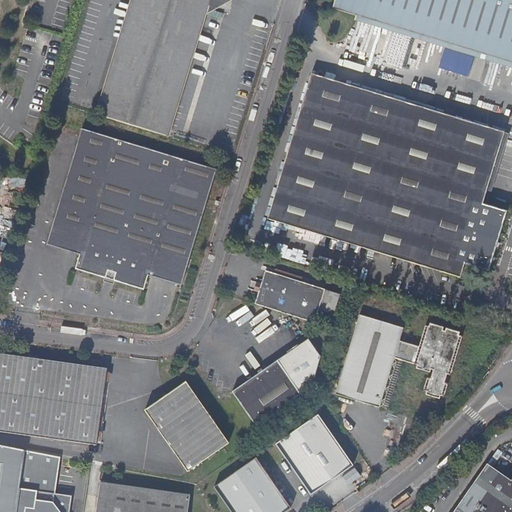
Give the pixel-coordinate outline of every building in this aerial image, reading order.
[(136,0),(129,0),(95,113),(101,115),(136,0)] [(136,0),(101,115),(164,135),(201,11),(204,10),(211,12),(232,1),(231,0),(136,0)] [(511,0),(334,0),(332,8),(511,62),(511,0)] [(204,10),(201,11),(164,135),(169,136),(206,15),(211,12),(204,10)] [(504,132),(311,74),(268,219),(460,277),(465,263),(489,271),(507,211),(487,205),(483,204),(504,132)] [(217,169),(82,128),(47,244),(80,254),(76,268),(105,278),(107,276),(108,271),(116,272),(114,278),(115,281),(144,289),(149,275),(181,285),(217,169)] [(509,134),(504,132),(483,204),(487,205),(509,134)] [(31,175),(10,176),(11,186),(29,184),(31,175)] [(325,289),(266,270),(255,304),(315,322),(325,289)] [(404,328),(360,314),(336,394),(380,407),(395,358),(417,365),(416,368),(430,372),(431,369),(433,370),(431,378),(427,377),(423,390),(427,391),(426,394),(440,398),(441,395),(444,396),(448,384),(445,382),(447,374),(450,375),(462,336),(459,335),(460,332),(446,327),(445,331),(443,330),(444,327),(430,323),(429,326),(426,325),(419,346),(400,340),(404,328)] [(108,368),(0,352),(0,431),(97,444),(108,368)] [(278,360),(232,392),(257,427),(303,395),(278,360)] [(186,381),(145,410),(188,471),(229,443),(186,381)] [(319,415),(276,444),(311,494),(354,465),(319,415)] [(74,443),(73,450),(88,452),(89,445),(74,443)] [(26,450),(0,444),(0,511),(16,511),(20,488),(26,450)] [(257,457),(214,487),(231,511),(285,511),(292,508),(257,457)] [(452,511),(511,511),(511,478),(510,481),(486,464),(452,511)] [(187,511),(190,494),(101,482),(96,511),(187,511)] [(70,511),(72,495),(20,488),(16,511),(70,511)]
